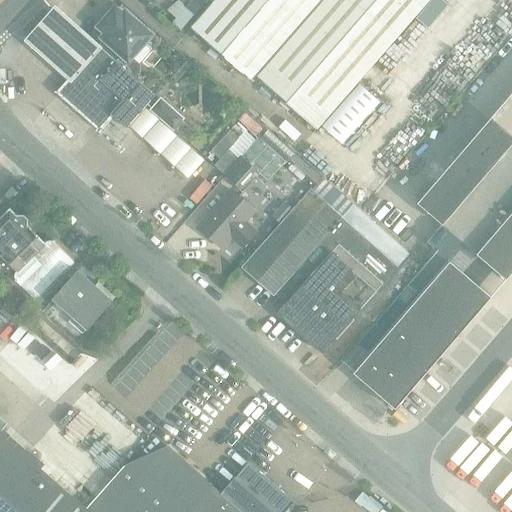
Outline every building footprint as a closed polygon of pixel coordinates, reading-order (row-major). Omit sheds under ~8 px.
[(187,8),(185,6),(180,0),(177,0),(167,10),(176,17),(171,22),(179,29),(193,13),(187,8)] [(190,0),(185,6),(187,8),(193,13),(200,5),(194,0),(190,0)] [(215,0),(213,3),(191,28),(252,82),(256,77),(317,131),(321,126),(358,83),(396,41),(431,0),(215,0)] [(432,0),(416,19),(420,22),(428,29),(449,4),(443,0),(432,0)] [(66,83),(97,48),(54,10),(23,45),(66,83)] [(109,34),(97,48),(66,83),(63,86),(56,94),(58,95),(93,125),(99,131),(100,129),(106,123),(112,116),(125,128),(154,96),(140,84),(135,79),(140,73),(140,64),(152,50),(152,43),(147,38),(149,36),(125,15),(123,17),(116,11),(105,23),(101,28),(109,34)] [(358,83),(321,126),(344,147),(382,104),(358,83)] [(511,98),(417,207),(506,282),(511,274),(511,98)] [(185,121),(161,99),(148,114),(173,135),(185,121)] [(224,176),(239,189),(242,192),(256,177),(264,185),(286,161),(314,186),(310,191),(242,268),(273,294),(274,293),(286,303),(364,216),(266,130),(240,157),(224,176)] [(230,131),(211,151),(220,159),(228,150),(238,139),(230,131)] [(220,159),(214,166),(223,174),(237,158),(228,150),(220,159)] [(255,211),(232,191),(199,228),(222,249),(231,239),(243,250),(258,232),(246,222),(255,211)] [(0,221),(0,255),(16,272),(14,274),(13,277),(13,280),(33,302),(74,264),(56,245),(53,244),(50,243),(48,243),(45,245),(28,227),(28,222),(24,217),(17,217),(11,212),(10,211),(0,221)] [(364,216),(286,303),(277,314),(299,334),(386,235),(364,216)] [(376,292),(409,256),(386,235),(299,334),(322,354),(376,292)] [(449,264),(353,377),(394,412),(487,304),(488,305),(490,302),(491,304),(492,301),(449,264)] [(115,298),(98,283),(95,286),(78,271),(52,300),(72,318),(69,321),(83,334),(86,330),(87,332),(113,302),(112,301),(115,298)] [(0,511),(284,511),(289,506),(245,468),(239,474),(236,478),(235,478),(221,494),(168,447),(125,466),(125,467),(98,497),(86,510),(40,470),(43,466),(2,431),(8,424),(0,417),(0,511)]
